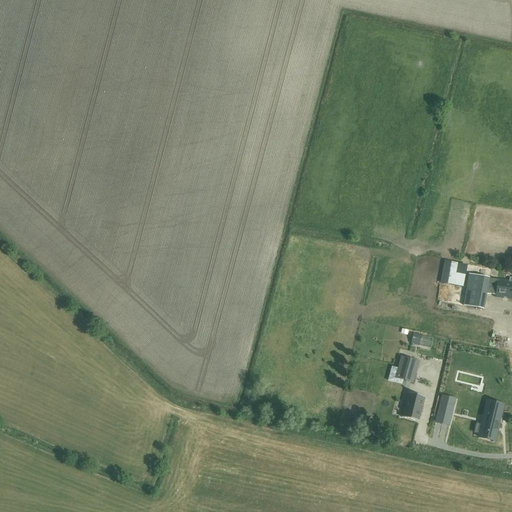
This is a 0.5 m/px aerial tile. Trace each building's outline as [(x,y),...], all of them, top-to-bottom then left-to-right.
[(468,274),(462,306),(482,310),(485,294),(495,295),(495,298),(511,299),(511,278),(509,278),(509,281),(488,279),(488,278),(468,274)] [(458,338),(477,342),(478,333),(459,329),(458,338),(435,333),(434,340),(456,344),(458,338)] [(418,362),(401,357),(395,378),(413,383),(418,362)] [(422,377),(441,378),(441,368),(422,368),(422,377)] [(400,392),(395,417),(412,420),(417,395),(400,392)] [(449,427),(455,399),(441,395),(435,423),(449,427)] [(483,434),(478,456),(494,459),(498,437),(499,438),(503,423),(485,419),(483,429),(484,430),(483,434)]
